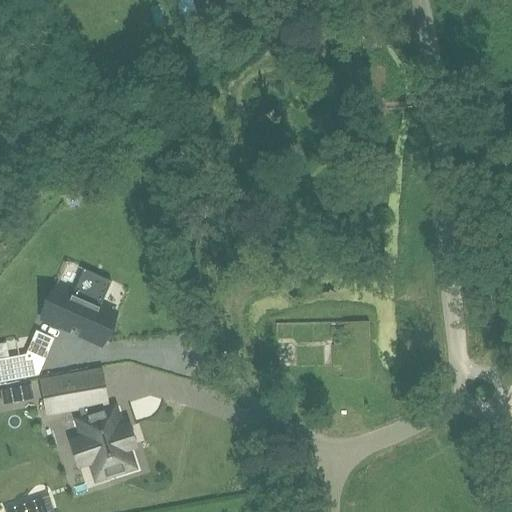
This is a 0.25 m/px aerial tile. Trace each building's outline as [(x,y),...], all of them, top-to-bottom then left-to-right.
[(183,30),(202,23),(193,0),(174,8),(183,30)] [(70,295),(57,289),(43,319),(101,345),(114,315),(98,308),(92,305),(98,293),(75,283),(70,295)] [(368,323),(275,324),(276,367),(332,367),(339,367),(339,377),(343,377),(343,378),(353,378),(354,381),(360,380),(361,379),(369,379),(368,323)] [(45,359),(28,352),(27,356),(0,360),(0,381),(38,375),(45,359)] [(78,466),(102,458),(108,477),(134,469),(127,449),(134,447),(132,442),(130,443),(127,433),(129,432),(128,428),(121,430),(114,408),(102,412),(99,402),(85,404),(80,378),(43,384),(45,396),(59,394),(62,409),(77,407),(81,419),(76,420),(82,439),(71,443),(78,466)] [(4,404),(25,400),(22,388),(1,392),(4,404)]
